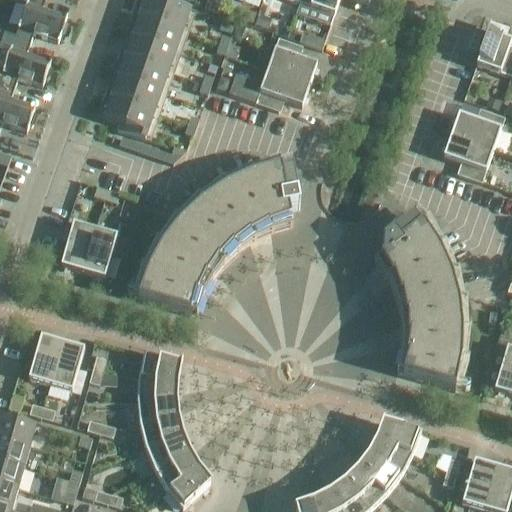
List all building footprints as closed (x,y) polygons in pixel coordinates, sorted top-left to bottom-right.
[(15,0),(14,5),(25,9),(41,15),(45,0),(70,0),(72,0),(71,2),(72,2),(73,0),(15,0)] [(146,0),(137,0),(131,18),(182,36),(189,15),(146,0)] [(214,0),(207,0),(203,14),(217,19),(223,3),(214,0)] [(274,0),(298,8),(300,0),(274,0)] [(300,0),(298,8),(333,20),(339,0),(300,0)] [(0,43),(0,50),(9,54),(25,60),(32,39),(45,43),(46,42),(56,46),(56,47),(57,47),(59,40),(62,41),(66,30),(63,29),(66,22),(64,21),(64,23),(41,15),(25,9),(14,40),(3,36),(0,43)] [(244,14),(241,24),(252,27),(255,17),(244,14)] [(131,18),(124,39),(175,56),(182,36),(131,18)] [(258,19),(255,30),(267,33),(270,23),(258,19)] [(236,26),(232,39),(241,41),(245,29),(236,26)] [(487,34),(475,70),(509,82),(511,74),(511,52),(508,51),(510,46),(501,43),(503,39),(487,34)] [(301,37),(298,47),(320,55),(324,45),(301,37)] [(124,39),(117,59),(167,77),(175,56),(124,39)] [(223,61),(229,43),(221,40),(215,58),(223,61)] [(277,44),(266,76),(308,91),(315,70),(296,63),(300,52),(277,44)] [(32,46),(28,58),(42,63),(46,51),(32,46)] [(0,101),(9,104),(17,84),(29,88),(30,87),(40,90),(40,92),(41,92),(43,85),(46,87),(50,75),(47,74),(50,67),(49,66),(48,68),(25,60),(9,54),(2,76),(0,74),(0,101)] [(117,59),(110,80),(160,97),(167,77),(117,59)] [(234,80),(227,99),(277,117),(281,105),(300,112),(308,91),(266,76),(261,89),(234,80)] [(110,80),(103,100),(153,118),(160,97),(110,80)] [(197,97),(206,100),(207,96),(209,92),(212,83),(204,80),(197,97)] [(220,81),(216,92),(227,96),(231,85),(220,81)] [(143,145),(153,118),(103,100),(95,121),(118,129),(116,135),(143,145)] [(32,113),(9,104),(0,101),(0,126),(1,127),(0,128),(14,133),(14,132),(24,135),(24,137),(25,137),(28,130),(31,132),(35,120),(32,118),(34,112),(33,111),(32,113)] [(487,102),(484,112),(497,116),(500,107),(487,102)] [(511,108),(507,107),(503,118),(511,121),(511,108)] [(457,119),(449,141),(491,156),(503,123),(480,115),(476,126),(457,119)] [(183,139),(191,142),(197,124),(189,122),(183,139)] [(461,169),(457,180),(480,188),(491,156),(449,141),(442,162),(461,169)] [(171,170),(185,156),(173,152),(170,160),(121,142),(118,151),(171,170)] [(136,305),(188,320),(194,300),(196,300),(204,282),(205,283),(217,266),(218,267),(232,252),(233,253),(249,241),(250,242),(267,232),(268,233),(275,231),(273,223),(286,220),(285,214),(296,212),(289,174),(288,174),(288,175),(279,177),(278,174),(275,175),(276,177),(264,180),(264,178),(249,182),(223,194),(199,210),(188,220),(178,230),(160,252),(146,277),(136,305)] [(92,202),(103,206),(107,196),(96,192),(92,202)] [(107,196),(103,206),(114,209),(118,200),(107,196)] [(406,362),(401,380),(401,381),(453,396),(459,367),(460,338),(457,309),(450,281),(438,255),(429,242),(428,243),(420,234),(422,232),(421,230),(419,232),(412,224),(413,224),(412,223),(381,247),(389,257),(385,260),(393,271),(387,276),(391,283),(392,282),(399,302),(400,301),(404,321),(405,321),(406,341),(407,341),(405,361),(406,362)] [(59,271),(81,278),(93,235),(71,228),(59,271)] [(93,235),(81,278),(103,284),(115,241),(93,235)] [(27,384),(48,391),(61,348),(39,341),(27,384)] [(61,348),(48,391),(70,397),(83,354),(61,348)] [(493,396),(511,401),(511,354),(505,353),(493,396)] [(142,359),(137,384),(176,389),(179,370),(142,359)] [(95,362),(91,375),(101,378),(105,365),(95,362)] [(98,391),(101,378),(91,375),(88,388),(98,391)] [(137,384),(136,408),(175,407),(176,389),(137,384)] [(136,408),(138,431),(176,425),(175,407),(136,408)] [(31,410),(28,420),(39,423),(42,413),(31,410)] [(42,413),(39,423),(51,426),(53,416),(42,413)] [(0,421),(0,444),(28,453),(34,431),(0,421)] [(138,431),(144,455),(181,443),(176,425),(138,431)] [(88,426),(85,436),(98,440),(101,430),(88,426)] [(382,428),(376,446),(411,462),(419,438),(382,428)] [(101,430),(98,440),(111,444),(114,433),(101,430)] [(76,451),(88,455),(91,444),(79,441),(76,451)] [(144,455),(153,477),(188,459),(181,443),(144,455)] [(0,444),(0,467),(22,473),(28,453),(0,444)] [(367,462),(399,483),(411,462),(376,446),(367,462)] [(153,477),(165,497),(197,475),(188,459),(153,477)] [(356,476),(385,502),(399,483),(367,462),(356,476)] [(449,464),(445,477),(455,480),(459,467),(449,464)] [(470,476),(464,495),(460,509),(471,511),(483,511),(494,472),(473,466),(470,476)] [(0,467),(0,489),(16,494),(22,473),(0,467)] [(511,476),(494,472),(483,511),(506,511),(511,493),(511,476)] [(462,474),(457,492),(464,495),(470,476),(462,474)] [(71,475),(67,486),(78,489),(81,478),(71,475)] [(197,475),(165,497),(177,511),(185,511),(192,506),(209,490),(197,475)] [(343,489),(362,511),(374,511),(385,502),(356,476),(343,489)] [(451,493),(455,480),(445,477),(441,490),(451,493)] [(64,498),(75,501),(78,489),(67,486),(64,498)] [(0,489),(0,511),(10,511),(16,494),(0,489)] [(328,500),(335,511),(362,511),(343,489),(328,500)] [(80,503),(106,510),(109,500),(83,492),(80,503)] [(109,500),(106,510),(112,511),(119,511),(122,503),(109,500)] [(312,508),(313,511),(335,511),(328,500),(312,508)]
